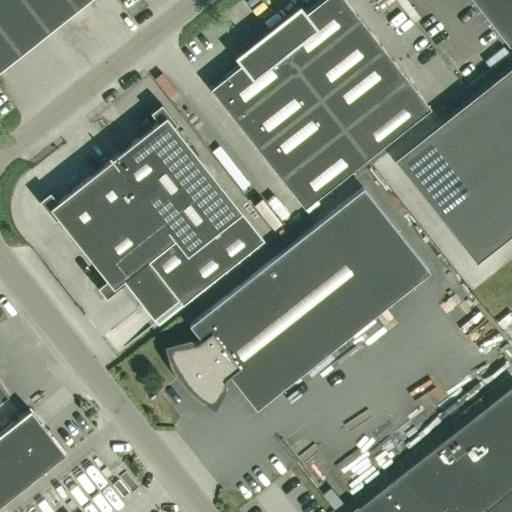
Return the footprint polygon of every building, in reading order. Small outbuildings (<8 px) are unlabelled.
[(0,0),(0,27),(20,54),(49,32),(23,0),(0,0)] [(23,0),(49,32),(77,9),(69,0),(23,0)] [(69,0),(77,9),(88,0),(69,0)] [(296,68),(360,18),(345,0),(319,0),(304,12),(299,6),(267,32),(296,68)] [(511,43),(511,0),(472,0),(509,46),(511,43)] [(320,98),(384,47),(360,18),(296,68),(320,98)] [(0,69),(20,54),(0,27),(0,69)] [(233,118),(296,68),(267,32),(235,58),(241,64),(210,89),(233,118)] [(343,128),(408,77),(384,47),(320,98),(343,128)] [(476,263),(511,233),(511,65),(394,160),(476,263)] [(343,128),(320,98),(296,68),(233,118),(281,177),(343,128)] [(343,128),(368,159),(432,107),(408,77),(343,128)] [(106,298),(125,282),(152,317),(189,288),(194,294),(263,239),(174,127),(177,125),(161,105),(151,113),(158,122),(57,202),(50,192),(39,200),(55,220),(58,217),(107,279),(99,286),(98,287),(106,298)] [(307,209),(368,159),(343,128),(281,177),(307,209)] [(255,409),(430,271),(363,186),(188,324),(200,339),(197,342),(171,349),(173,356),(173,358),(175,362),(178,367),(180,371),(181,373),(183,376),(185,379),(187,381),(192,387),(194,389),(197,391),(199,393),(203,396),(205,397),(209,400),(212,402),(225,378),(229,375),(255,409)] [(485,511),(488,509),(490,511),(511,511),(511,386),(361,506),(359,505),(350,511),(485,511)] [(29,409),(0,432),(0,504),(65,454),(29,409)]
